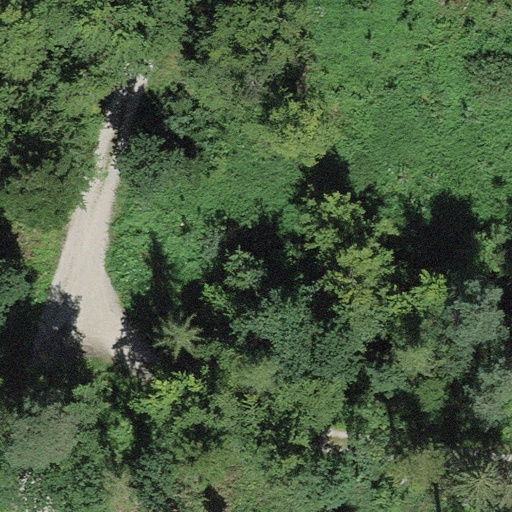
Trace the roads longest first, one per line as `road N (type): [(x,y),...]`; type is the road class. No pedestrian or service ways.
road 1 (track): [(511,413),(57,287)]
road 2 (track): [(178,0),(57,287)]
road 3 (track): [(31,511),(34,403),(57,287)]
